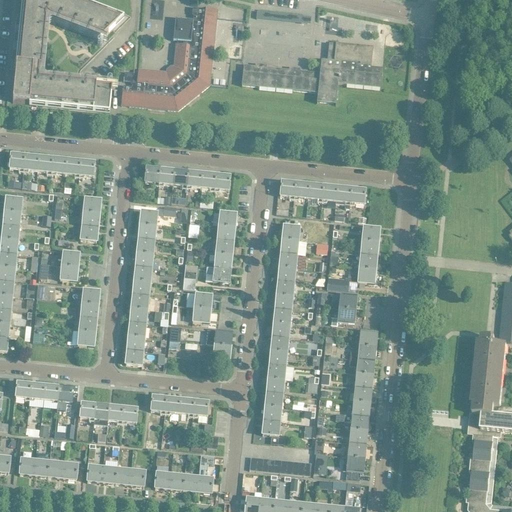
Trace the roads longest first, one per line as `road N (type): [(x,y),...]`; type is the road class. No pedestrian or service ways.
road 1 (residential): [(379,511),(403,257)]
road 2 (residential): [(107,377),(128,152)]
road 3 (residential): [(241,389),(262,166)]
road 4 (residential): [(0,491),(210,511)]
road 5 (residential): [(409,180),(425,21)]
road 6 (residential): [(409,180),(262,166)]
road 7 (residential): [(262,166),(128,152)]
road 8 (residential): [(241,389),(107,377)]
road 9 (residential): [(128,152),(0,140)]
road 10 (residential): [(231,511),(241,389)]
